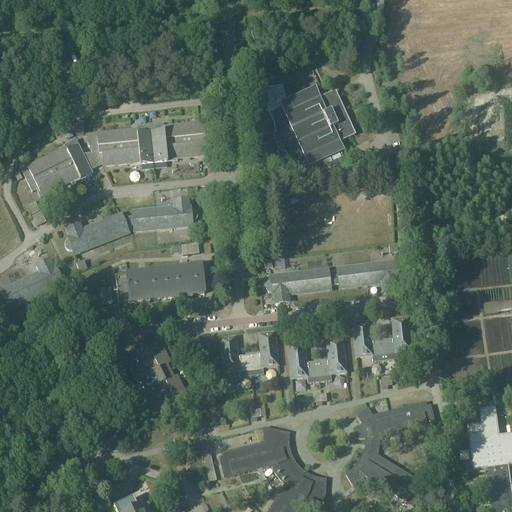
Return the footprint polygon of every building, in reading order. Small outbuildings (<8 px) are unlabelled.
[(313,93),(286,105),(283,87),(259,91),(268,113),(273,123),(275,135),(278,135),(285,150),(283,152),(291,162),(295,172),(303,169),(308,180),(320,174),(323,178),(328,173),(326,171),(345,163),(340,152),(337,144),(355,136),(335,92),(317,100),(313,93)] [(203,122),(210,121),(209,111),(202,112),(203,122)] [(203,123),(201,123),(163,127),(163,125),(150,126),(152,146),(205,140),(203,123)] [(75,126),(76,135),(83,135),(83,125),(75,126)] [(152,146),(150,126),(137,128),(137,130),(86,135),(87,144),(89,148),(91,148),(92,152),(152,146)] [(152,146),(154,165),(167,163),(167,161),(207,157),(205,140),(152,146)] [(84,158),(83,155),(79,146),(78,146),(76,141),(64,147),(65,149),(27,167),(21,170),(28,186),(84,158)] [(152,146),(92,152),(92,154),(83,155),(84,158),(91,171),(97,168),(97,165),(102,165),(103,168),(140,164),(140,166),(154,165),(152,146)] [(84,158),(28,186),(32,193),(36,191),(40,199),(42,198),(79,179),(80,181),(93,175),(91,171),(84,158)] [(214,158),(207,159),(207,169),(215,168),(214,158)] [(32,215),(39,212),(35,203),(28,207),(32,215)] [(132,213),(132,218),(128,219),(130,228),(133,227),(134,233),(172,229),(172,228),(185,226),(185,224),(192,223),(195,221),(196,218),(196,215),(194,212),(190,212),(190,207),(189,207),(189,204),(173,205),(174,212),(169,212),(169,209),(132,213)] [(37,228),(46,223),(41,213),(32,218),(37,228)] [(130,228),(128,219),(123,220),(121,215),(86,229),(87,232),(83,233),(81,228),(66,233),(68,236),(67,237),(68,241),(66,243),(65,247),(66,250),(69,252),(73,252),(79,249),(80,252),(92,247),(93,249),(129,235),(126,229),(130,228)] [(197,236),(189,237),(190,246),(198,245),(197,236)] [(397,245),(389,246),(390,255),(398,254),(397,245)] [(264,262),(265,270),(273,269),(272,261),(264,262)] [(84,262),(76,265),(79,273),(87,270),(84,262)] [(61,281),(63,278),(64,275),(62,272),(59,270),(56,270),(54,266),(53,267),(51,264),(38,271),(41,276),(36,279),(35,276),(2,293),(11,311),(45,294),(44,292),(56,286),(55,284),(61,281)] [(397,283),(396,279),(399,277),(401,274),(401,271),(398,268),(395,267),(388,268),(388,265),(375,267),(375,265),(337,270),(337,277),(338,285),(339,290),(376,286),(376,283),(380,282),(381,289),(396,287),(396,283),(397,283)] [(192,299),(192,297),(204,295),(201,268),(115,277),(118,305),(142,302),(143,305),(150,304),(149,302),(185,298),(185,300),(192,299)] [(338,285),(337,277),(329,278),(328,271),(290,275),(290,277),(277,279),(277,281),(270,282),(267,284),(266,287),(266,290),(268,293),(272,294),(272,298),(273,298),(274,301),(289,300),(288,293),(293,293),(293,296),(330,291),(330,286),(338,285)] [(71,289),(63,293),(67,301),(74,297),(71,289)] [(369,323),(352,325),(356,359),(372,357),(373,364),(396,362),(395,355),(411,353),(408,319),(391,321),(393,340),(371,342),(369,323)] [(219,340),(223,374),(239,372),(240,379),(263,376),(262,369),(278,368),(275,334),(258,336),(260,355),(238,357),(236,338),(219,340)] [(304,344),(287,346),(291,380),(307,378),(308,386),(331,383),(330,376),(346,374),(343,340),(326,342),(328,361),(306,364),(304,344)] [(137,354),(125,360),(134,377),(137,376),(141,383),(139,387),(144,389),(145,392),(142,394),(153,417),(166,411),(165,410),(176,404),(176,405),(188,399),(177,376),(173,378),(172,375),(173,370),(169,369),(167,366),(171,364),(162,346),(150,352),(149,350),(144,350),(144,356),(139,358),(137,354)] [(391,379),(381,380),(382,388),(392,387),(391,379)] [(326,395),(316,396),(317,404),(326,403),(326,395)] [(79,433),(113,406),(107,398),(95,408),(97,411),(83,423),(79,418),(72,423),(79,433)] [(365,442),(365,445),(365,448),(364,451),(363,455),(362,459),(360,462),(358,465),(355,468),(352,471),(349,474),(346,476),(352,487),(357,484),(361,480),(364,478),(367,481),(414,509),(424,491),(421,488),(423,485),(376,457),(377,452),(378,446),(378,441),(383,441),(425,430),(426,433),(436,431),(430,407),(426,408),(425,405),(372,418),(367,410),(357,418),(360,422),(361,424),(362,426),(353,430),(356,440),(365,440),(365,442)] [(467,427),(474,472),(488,470),(489,477),(487,478),(488,480),(492,511),(511,511),(511,435),(500,437),(495,409),(479,411),(481,425),(467,427)] [(261,418),(260,411),(250,412),(251,420),(261,418)] [(151,419),(142,423),(145,430),(154,426),(151,419)] [(321,504),(324,504),(326,481),(322,481),(319,480),(315,479),(312,478),(308,476),(306,475),(303,472),(300,470),(298,467),(296,465),(294,463),(293,460),(291,457),(289,451),(289,447),(288,444),(288,443),(288,439),(289,435),(264,430),(264,437),(264,444),(222,454),(223,458),(219,459),(224,480),(271,468),(274,473),(277,478),(281,483),(285,487),(269,511),(298,511),(306,500),(310,501),(314,502),(317,503),(321,504)] [(210,456),(203,457),(205,467),(212,465),(210,456)] [(139,511),(133,500),(132,498),(113,508),(112,505),(111,505),(112,509),(113,508),(114,511),(177,511),(176,507),(166,511),(139,511)]
